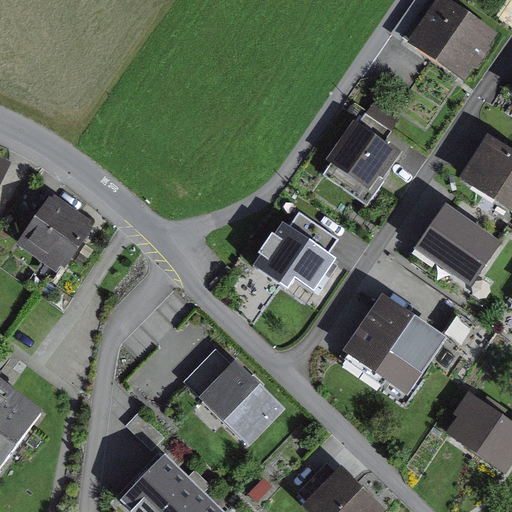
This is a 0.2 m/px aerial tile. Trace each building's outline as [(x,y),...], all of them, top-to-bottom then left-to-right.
[(469,81),(501,31),(451,0),(448,0),(417,49),(469,81)] [(406,153),(356,122),(324,173),(374,204),(406,153)] [(511,158),(490,144),(466,181),(511,210),(511,158)] [(0,193),(14,160),(0,154),(0,193)] [(98,223),(56,194),(23,243),(66,271),(98,223)] [(496,242),(446,206),(418,246),(468,281),(496,242)] [(335,258),(284,223),(256,263),(288,285),(295,275),(314,288),(335,258)] [(440,338),(385,301),(350,352),(405,389),(440,338)] [(233,362),(214,343),(183,374),(201,391),(190,402),(231,443),(280,393),(241,355),(233,362)] [(511,457),(511,404),(489,388),(458,433),(506,466),(511,457)] [(0,391),(0,468),(36,418),(0,391)] [(225,511),(232,506),(170,446),(125,492),(145,511),(225,511)] [(375,511),(387,498),(344,461),(307,503),(317,511),(375,511)]
